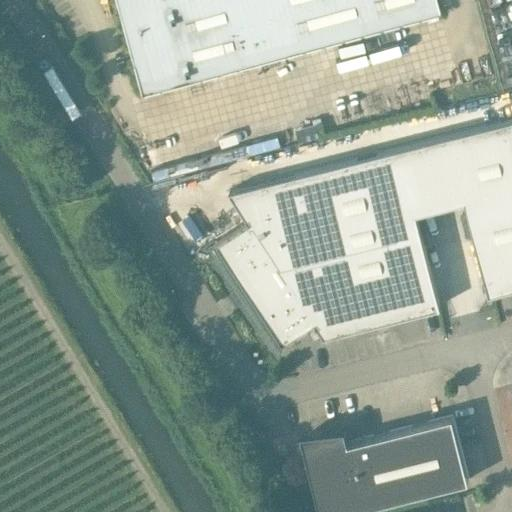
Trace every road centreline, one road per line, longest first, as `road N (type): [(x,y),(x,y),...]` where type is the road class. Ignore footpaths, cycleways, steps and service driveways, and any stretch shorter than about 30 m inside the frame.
road 1 (unclassified): [(472,352),(304,391),(265,388),(248,376),(11,0)]
road 2 (unknown): [(469,0),(462,34),(446,48),(173,114),(150,113),(119,84),(89,0)]
road 3 (unclassified): [(472,352),(503,480)]
